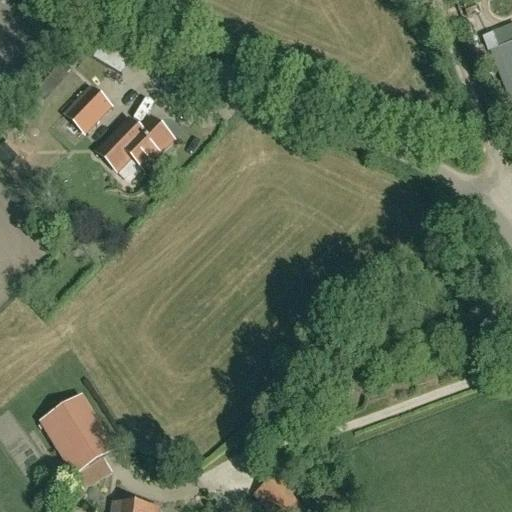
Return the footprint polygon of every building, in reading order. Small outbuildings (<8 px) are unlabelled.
[(95,68),(103,52),(80,41),(72,58),(95,68)] [(115,110),(96,91),(70,117),(89,136),(115,110)] [(144,174),(174,144),(151,122),(140,134),(129,123),(97,156),(116,175),(130,160),(144,174)] [(0,157),(0,158),(13,171),(23,161),(10,148),(0,157)] [(77,251),(84,261),(100,251),(93,241),(77,251)] [(79,486),(121,461),(87,407),(42,430),(79,486)] [(303,511),(275,479),(253,499),(264,511),(303,511)]
